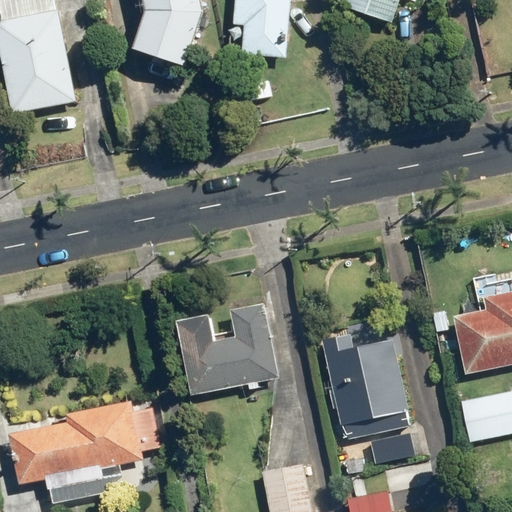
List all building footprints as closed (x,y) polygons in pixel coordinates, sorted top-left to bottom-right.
[(217,7),(215,0),(157,0),(158,6),(146,45),(199,63),(217,7)] [(294,56),(299,0),(243,0),(242,22),(252,23),(250,52),(294,56)] [(351,0),(350,3),(400,20),(406,0),(351,0)] [(21,112),(84,99),(66,7),(3,19),(21,112)] [(462,313),(473,372),(511,364),(511,290),(492,294),(494,307),(462,313)] [(185,317),(200,393),(288,376),(273,300),(239,307),(244,334),(224,338),(218,311),(185,317)] [(331,333),(331,337),(341,383),(335,384),(339,403),(346,402),(353,438),(375,433),(382,465),(425,456),(400,337),(376,342),(373,324),(331,333)] [(511,391),(469,400),(477,440),(511,433),(511,391)] [(77,421),(18,434),(29,482),(54,477),(59,503),(131,488),(125,462),(150,457),(149,451),(170,446),(161,404),(140,409),(138,398),(75,411),(77,421)] [(269,469),(277,511),(319,511),(311,462),(269,469)] [(359,511),(421,511),(421,510),(411,511),(398,511),(394,489),(356,496),(359,511)]
